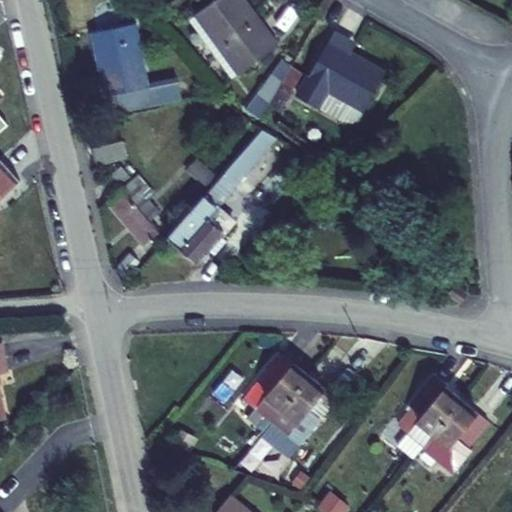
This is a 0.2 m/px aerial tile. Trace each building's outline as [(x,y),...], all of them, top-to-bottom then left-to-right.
[(250,20),(256,15),(245,0),(215,0),(195,15),(238,74),(277,45),(266,29),(260,33),(250,20)] [(238,74),(195,15),(188,21),(230,79),(238,74)] [(266,29),(256,15),(250,20),(260,33),(266,29)] [(146,87),(135,25),(92,33),(104,95),(146,87)] [(333,30),(306,77),(288,67),(279,84),(320,107),(328,93),(362,111),(384,74),(348,54),(341,50),(348,39),(333,30)] [(341,50),(348,54),(355,43),(348,39),(341,50)] [(218,204),(275,138),(261,132),(169,237),(199,262),(212,248),(216,251),(224,247),(227,236),(224,234),(236,221),(218,204)] [(97,166),(125,159),(121,141),(92,147),(97,166)] [(185,170),(202,185),(213,172),(197,157),(185,170)] [(0,208),(22,187),(0,164),(0,208)] [(109,193),(129,176),(120,167),(101,183),(109,193)] [(273,205),(294,182),(282,171),(261,194),(273,205)] [(138,175),(109,201),(145,244),(159,232),(149,220),(159,212),(148,199),(154,193),(138,175)] [(123,280),(138,263),(129,254),(113,271),(123,280)] [(452,295),(461,301),(466,294),(456,287),(453,285),(448,292),(452,295)] [(305,376),(278,354),(240,400),(268,422),(305,376)] [(446,384),(433,374),(407,406),(410,409),(397,426),(422,445),(460,399),(445,387),(446,384)] [(305,376),(268,422),(298,446),(336,400),(305,376)] [(487,420),(460,399),(422,445),(421,447),(451,471),(470,448),(466,446),(487,420)] [(317,506),(325,511),(340,511),(345,507),(327,493),(317,506)] [(248,511),(228,495),(214,511),(248,511)]
